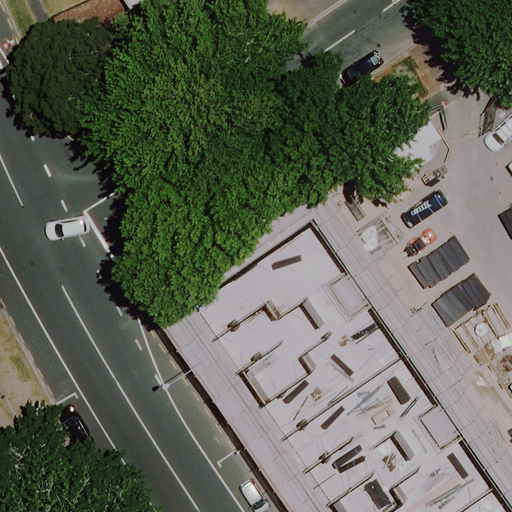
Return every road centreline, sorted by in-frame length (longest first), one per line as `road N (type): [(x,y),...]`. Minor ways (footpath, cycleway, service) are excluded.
road 1 (residential): [(422,0),(35,233)]
road 2 (secondary): [(203,511),(105,368),(35,233)]
